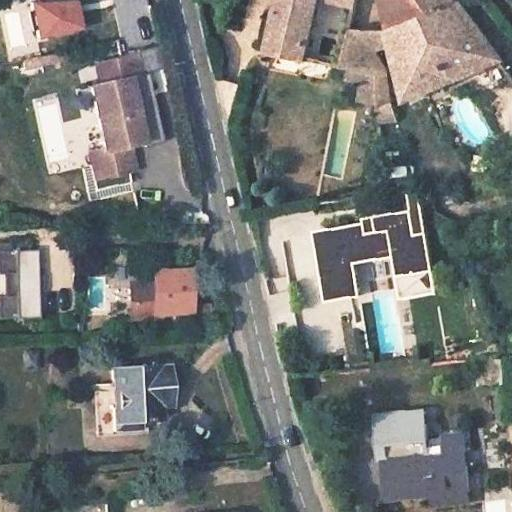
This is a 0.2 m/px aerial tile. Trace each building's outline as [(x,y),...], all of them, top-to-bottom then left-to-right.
[(84,28),(77,0),(30,0),(37,39),(84,28)] [(279,0),(267,51),(304,60),(317,0),(279,0)] [(356,101),(377,106),(375,77),(367,75),(372,45),(392,44),(406,100),(500,58),(457,0),(382,0),(389,29),(349,31),(342,69),(346,70),(344,81),(360,85),(356,101)] [(99,86),(128,79),(139,76),(134,56),(94,65),(99,86)] [(130,146),(144,142),(128,79),(99,86),(90,89),(106,152),(130,146)] [(130,146),(106,152),(91,156),(97,180),(137,170),(130,146)] [(404,276),(433,271),(427,232),(416,234),(411,209),(375,216),(378,231),(368,233),(366,223),(316,231),(328,302),(363,296),(356,256),(399,249),(404,276)] [(42,314),(39,250),(0,251),(0,306),(0,316),(42,314)] [(157,309),(188,308),(187,271),(156,271),(157,309)] [(142,310),(157,309),(156,283),(141,283),(142,310)] [(112,431),(143,429),(143,419),(161,418),(161,409),(170,408),(168,365),(109,367),(110,390),(112,431)] [(93,432),(112,431),(110,390),(91,391),(93,432)] [(384,461),(428,457),(424,407),(371,411),(375,461),(384,461)] [(428,457),(384,461),(387,501),(424,498),(468,494),(464,438),(442,440),(443,456),(428,457)] [(203,511),(233,511),(231,483),(201,486),(203,511)] [(470,505),(468,494),(424,498),(425,510),(470,505)]
